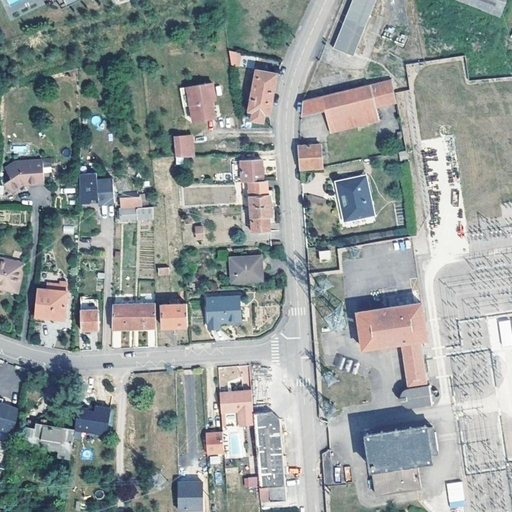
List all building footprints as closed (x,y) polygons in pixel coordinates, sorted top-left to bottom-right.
[(65,0),(58,0),(63,9),(68,6),(65,0)] [(353,0),(334,48),(352,55),(374,0),(353,0)] [(505,0),(460,0),(499,16),(505,0)] [(229,49),(231,64),(239,63),(237,51),(237,50),(229,49)] [(265,114),(269,115),(273,94),(277,73),(257,69),(249,110),(253,111),(252,119),(264,121),(265,114)] [(392,78),(305,99),(303,115),(328,109),(333,130),(377,120),(375,108),(397,103),(392,78)] [(213,82),(181,87),(183,99),(215,94),(213,82)] [(215,94),(183,99),(184,106),(191,104),(194,120),(215,116),(212,99),(216,99),(215,94)] [(194,156),(192,134),(175,136),(176,156),(194,156)] [(298,144),(300,169),(324,167),(322,142),(298,144)] [(242,160),(243,181),(244,181),(263,180),(262,159),(242,160)] [(27,181),(28,184),(45,184),(45,162),(16,164),(7,168),(13,178),(6,183),(12,192),(22,186),(21,183),(24,182),(27,181)] [(80,175),(80,206),(90,205),(93,202),(92,201),(98,201),(99,206),(115,205),(113,180),(97,181),(97,174),(80,175)] [(374,213),(366,175),(337,182),(339,194),(342,194),(348,220),(374,213)] [(268,194),(267,180),(263,180),(244,181),(245,197),(250,197),(251,206),(272,205),(271,193),(268,194)] [(345,220),(348,220),(342,194),(339,194),(345,220)] [(310,196),(309,201),(324,204),(325,198),(310,196)] [(121,198),(122,208),(136,208),(141,207),(140,197),(121,198)] [(272,216),(272,205),(251,206),(253,231),(270,230),(270,216),(272,216)] [(137,218),(153,217),(153,206),(141,207),(136,208),(137,218)] [(121,219),(137,218),(136,208),(122,208),(120,208),(121,219)] [(332,260),(331,251),(321,251),(322,261),(332,260)] [(0,281),(19,286),(23,265),(8,261),(9,257),(0,255),(0,281)] [(232,282),(263,280),(262,255),(231,257),(232,282)] [(0,281),(0,286),(17,291),(19,286),(0,281)] [(65,319),(67,291),(37,288),(35,316),(65,319)] [(239,296),(208,298),(210,328),(220,327),(220,321),(240,320),(239,296)] [(81,299),(81,310),(98,309),(98,299),(81,299)] [(157,327),(156,302),(135,303),(134,328),(157,327)] [(188,325),(186,302),(162,304),(163,327),(188,325)] [(427,338),(421,302),(357,311),(363,348),(402,342),(409,385),(426,382),(420,339),(427,338)] [(113,304),(113,328),(134,328),(135,303),(113,304)] [(98,309),(81,310),(82,329),(98,328),(98,309)] [(499,321),(501,346),(511,345),(511,326),(511,320),(499,321)] [(432,401),(430,386),(408,389),(409,393),(406,395),(403,396),(400,396),(400,400),(404,400),(407,399),(410,401),(410,404),(432,401)] [(253,412),(251,389),(222,391),(223,411),(240,410),(240,424),(254,424),(253,412)] [(0,422),(15,426),(21,401),(3,397),(0,396),(0,422)] [(78,406),(75,429),(107,434),(111,408),(96,406),(95,411),(89,410),(89,408),(78,406)] [(254,424),(259,487),(271,486),(272,501),(287,499),(280,418),(272,410),(253,412),(254,424)] [(66,456),(70,428),(37,423),(36,429),(27,427),(24,444),(60,449),(59,455),(66,456)] [(433,426),(427,427),(427,424),(361,433),(366,472),(371,472),(374,496),(421,490),(417,464),(431,462),(429,451),(437,450),(433,426)] [(75,429),(70,428),(66,456),(71,457),(75,429)] [(224,430),(206,432),(208,452),(225,451),(224,430)] [(243,453),(241,432),(230,433),(232,454),(243,453)] [(257,477),(243,477),(244,487),(257,487),(257,477)] [(188,487),(188,481),(178,481),(179,508),(198,508),(197,486),(188,487)] [(449,508),(464,507),(462,482),(447,483),(449,508)]
